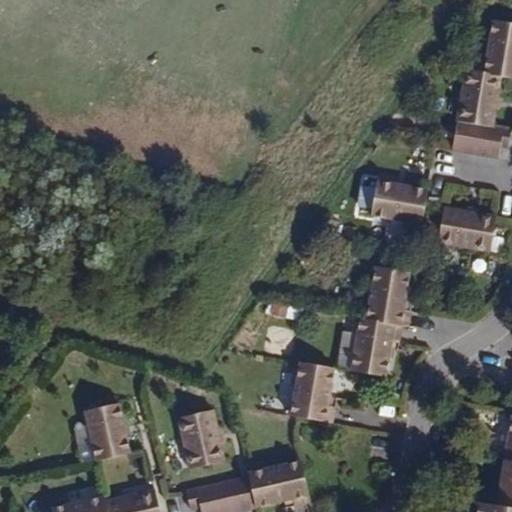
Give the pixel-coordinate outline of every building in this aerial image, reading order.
[(511,21),(493,18),(485,72),(504,76),(511,77),(511,21)] [(485,72),(467,69),(459,121),(495,129),(504,76),(485,72)] [(495,129),(459,121),(453,150),(501,160),(507,131),(495,129)] [(435,190),(385,180),(379,212),(428,222),(435,190)] [(362,186),(358,206),(373,209),(377,189),(362,186)] [(497,216),(446,207),(440,243),(491,252),(497,216)] [(415,271),(375,266),(369,318),(403,323),(408,327),(415,271)] [(403,323),(369,318),(361,318),(355,374),(397,378),(403,323)] [(340,368),(303,361),(292,417),(329,424),(340,368)] [(124,403),(86,411),(96,462),(134,454),(124,403)] [(215,409),(178,418),(190,472),(228,463),(215,409)] [(502,459),(511,459),(511,413),(509,413),(502,459)] [(496,504),(511,505),(511,459),(502,459),(496,504)] [(307,493),(299,462),(252,474),(253,478),(260,505),(307,493)] [(231,511),(260,505),(253,478),(201,490),(205,507),(205,511),(231,511)] [(103,499),(106,511),(167,511),(160,485),(103,499)] [(205,507),(201,490),(188,491),(193,510),(205,507)] [(102,492),(53,503),(54,511),(106,511),(103,499),(102,492)] [(478,511),(511,511),(511,505),(496,504),(480,501),(478,511)]
